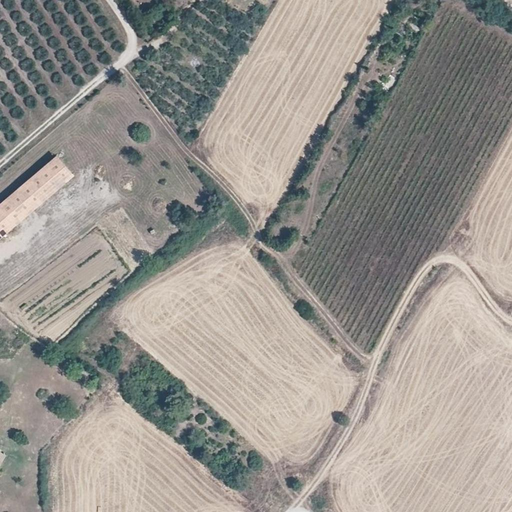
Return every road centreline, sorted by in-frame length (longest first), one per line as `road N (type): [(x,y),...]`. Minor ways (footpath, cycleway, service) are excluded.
road 1 (track): [(0,164),(128,56),(129,30),(110,0)]
road 2 (track): [(294,509),(346,433),(368,381)]
